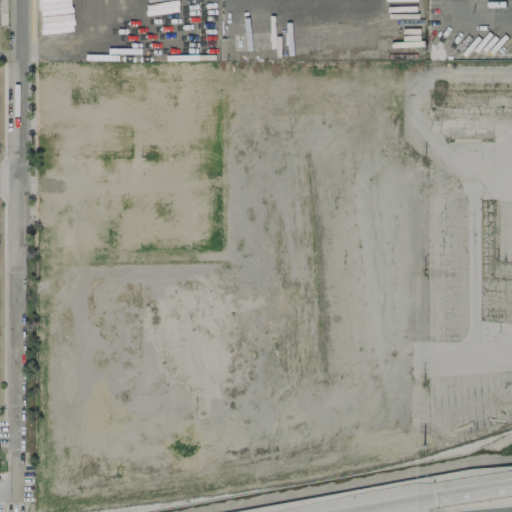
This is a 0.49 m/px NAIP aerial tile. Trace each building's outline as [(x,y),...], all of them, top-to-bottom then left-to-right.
[(69,72),(84,73),(84,75),(112,76),(112,63),(69,62),(69,72)] [(141,63),(119,63),(118,73),(141,74),(141,63)] [(100,75),(101,84),(96,84),(96,93),(114,93),(114,75),(100,75)] [(55,152),(74,152),(74,126),(55,125),(55,152)] [(139,146),(206,145),(206,129),(139,130),(139,146)] [(81,151),(124,151),(124,131),(98,131),(98,136),(81,137),(81,151)] [(53,176),(60,176),(60,183),(74,183),(74,156),(53,156),(53,176)] [(81,180),(101,180),(101,156),(81,156),(81,180)] [(110,171),(132,171),(132,156),(110,156),(110,171)] [(171,163),(144,163),(144,178),(171,179),(171,163)] [(187,214),(188,241),(209,240),(208,225),(213,225),(213,214),(208,214),(208,170),(188,170),(189,196),(194,196),(194,214),(187,214)] [(95,194),(96,213),(119,213),(119,193),(95,194)] [(53,244),(74,245),(74,219),(60,219),(60,226),(54,226),(53,244)] [(81,245),(101,245),(101,222),(81,222),(81,245)] [(151,230),(130,230),(130,244),(150,244),(151,230)]
